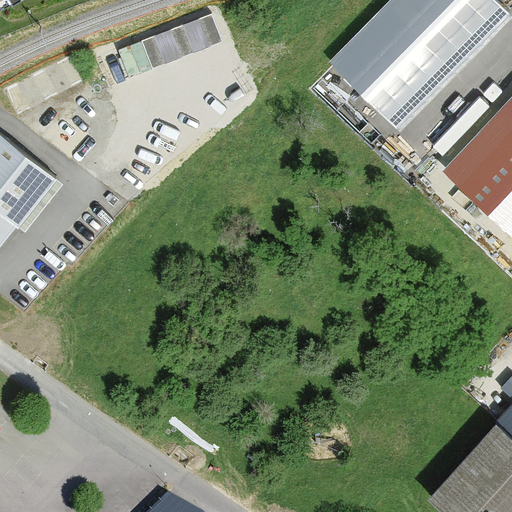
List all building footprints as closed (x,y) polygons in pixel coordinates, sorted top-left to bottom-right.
[(494,0),(397,0),(333,64),(395,127),(509,14),(494,0)] [(84,80),(71,55),(4,89),(17,114),(84,80)] [(477,119),(493,102),(482,92),(436,141),(452,155),(481,123),(477,119)] [(511,99),(443,172),(511,236),(511,99)] [(0,244),(18,222),(25,227),(62,180),(0,130),(0,244)] [(511,443),(511,402),(492,425),(511,443)] [(451,511),(511,511),(511,443),(492,425),(429,492),(451,511)] [(190,511),(173,494),(153,511),(190,511)]
